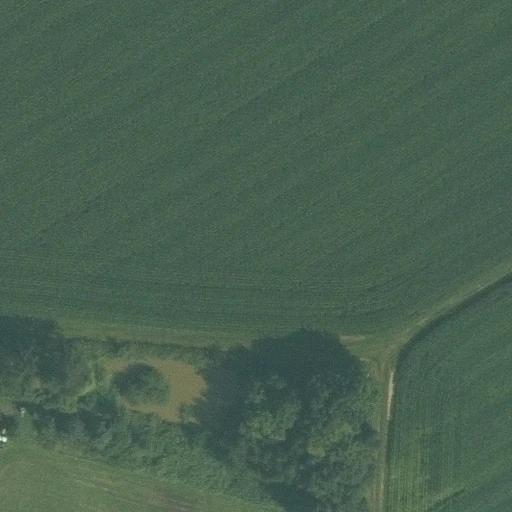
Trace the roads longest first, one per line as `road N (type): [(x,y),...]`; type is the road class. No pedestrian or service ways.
road 1 (track): [(0,328),(351,352),(381,362),(375,511)]
road 2 (track): [(381,362),(396,342),(511,272)]
